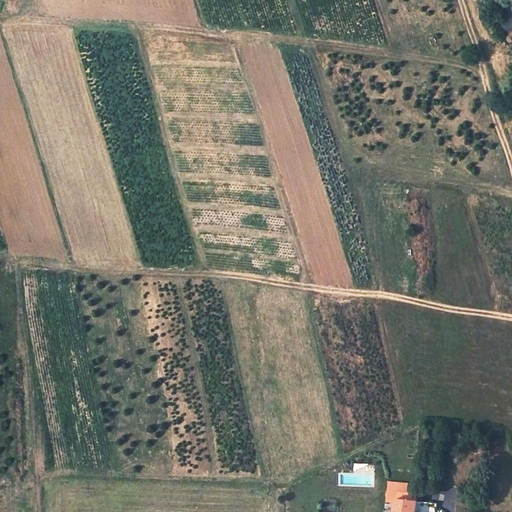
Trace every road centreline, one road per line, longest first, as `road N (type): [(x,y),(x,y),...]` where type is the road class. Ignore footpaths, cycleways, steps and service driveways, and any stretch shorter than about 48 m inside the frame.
road 1 (track): [(511,316),(220,273),(0,258)]
road 2 (track): [(461,0),(511,164)]
